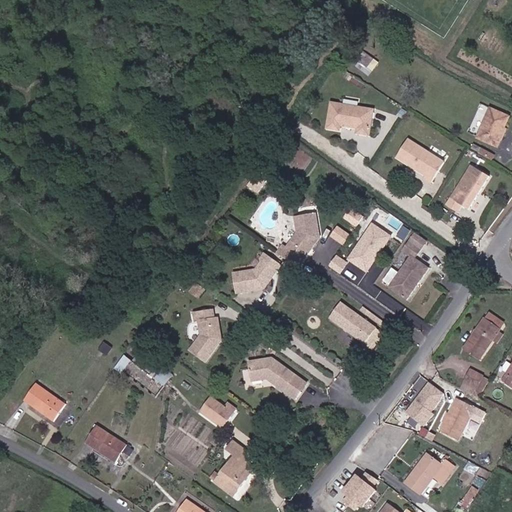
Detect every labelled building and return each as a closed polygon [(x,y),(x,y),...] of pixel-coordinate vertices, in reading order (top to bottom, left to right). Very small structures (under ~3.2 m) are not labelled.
[(372,69),(378,63),(366,53),(360,61),(372,69)] [(371,134),(375,108),(334,101),(330,127),(342,129),(343,124),(360,127),(359,132),(371,134)] [(498,147),(505,132),(502,130),(503,128),(509,117),(490,108),(477,138),(498,147)] [(435,184),(447,162),(409,140),(399,157),(429,175),(427,179),(435,184)] [(267,162),(273,166),(283,152),(278,148),(267,162)] [(488,157),(490,152),(482,148),(480,153),(488,157)] [(472,211),(491,176),(473,166),(450,208),(461,214),(465,207),(472,211)] [(259,175),(265,179),(269,173),(263,169),(259,175)] [(259,175),(251,186),(257,190),(265,179),(259,175)] [(317,213),(297,217),(299,233),(288,248),(285,246),(279,253),(300,268),(314,249),(313,246),(317,241),(321,240),(322,238),(317,213)] [(370,273),(394,235),(372,222),(348,260),(370,273)] [(333,237),(346,245),(353,235),(340,227),(333,237)] [(412,242),(424,251),(429,243),(417,234),(412,242)] [(392,289),(409,301),(431,269),(418,259),(424,251),(412,242),(405,252),(413,258),(392,289)] [(275,270),(278,269),(281,265),(265,254),(262,258),(262,261),(256,269),(234,272),(238,292),(265,288),(273,277),(272,274),(275,270)] [(330,266),(341,273),(349,261),(338,255),(330,266)] [(366,343),(377,328),(341,302),(330,317),(366,343)] [(389,323),(365,306),(363,310),(386,326),(389,323)] [(494,307),(490,313),(504,322),(508,316),(494,307)] [(214,317),(213,309),(194,311),(195,321),(199,321),(201,332),(189,350),(204,362),(221,339),(217,317),(214,317)] [(505,323),(504,322),(490,313),(489,312),(464,349),(480,359),(493,340),(499,331),(505,323)] [(385,334),(377,328),(366,343),(374,349),(385,334)] [(503,334),(499,331),(493,340),(497,343),(503,334)] [(166,353),(151,375),(165,386),(181,363),(166,353)] [(125,355),(116,368),(155,398),(165,386),(151,375),(125,355)] [(272,358),(248,361),(251,381),(267,379),(295,399),(301,391),(299,390),(305,381),(280,363),(277,364),(272,361),(272,358)] [(462,388),(473,395),(483,376),(471,370),(462,388)] [(503,380),(510,384),(511,380),(511,375),(508,372),(503,380)] [(473,395),(479,398),(491,380),(483,376),(473,395)] [(427,380),(407,416),(428,427),(448,391),(427,380)] [(299,390),(301,391),(307,383),(305,381),(299,390)] [(54,420),(66,404),(37,383),(25,400),(54,420)] [(222,427),(236,409),(228,403),(225,408),(212,398),(202,412),(222,427)] [(454,406),(450,414),(446,423),(442,431),(459,440),(475,408),(463,401),(459,408),(454,406)] [(116,462),(127,445),(97,425),(86,442),(116,462)] [(242,458),(247,451),(233,441),(227,449),(235,456),(216,482),(234,496),(255,468),(249,464),(242,458)] [(254,457),(247,451),(242,458),(249,464),(254,457)] [(442,465),(427,454),(406,482),(421,495),(435,477),(442,482),(455,466),(446,459),(442,465)] [(343,502),(361,511),(363,511),(381,479),(366,471),(363,477),(353,471),(341,494),(346,497),(343,502)] [(206,511),(187,499),(178,511),(206,511)]
